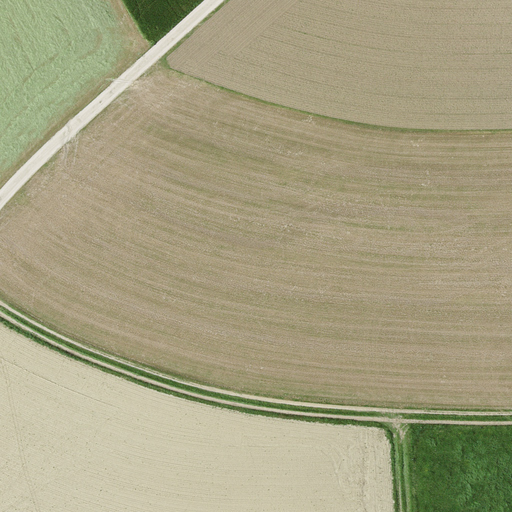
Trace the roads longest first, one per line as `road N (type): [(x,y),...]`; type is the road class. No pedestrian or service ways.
road 1 (track): [(511,418),(303,409),(224,397),(81,352),(0,307)]
road 2 (track): [(216,0),(40,156),(0,203)]
